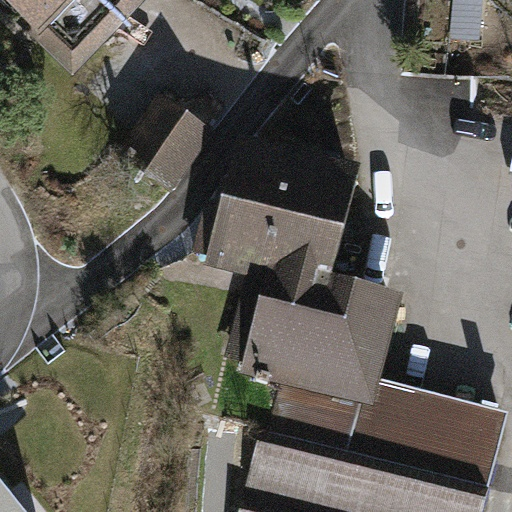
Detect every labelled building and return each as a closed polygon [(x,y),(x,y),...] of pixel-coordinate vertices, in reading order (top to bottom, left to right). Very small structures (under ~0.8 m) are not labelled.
[(0,0),(33,31),(27,37),(72,79),(145,0),(0,0)] [(481,0),(452,0),(451,40),(479,41),(481,0)] [(211,132),(156,94),(131,165),(170,193),(211,132)] [(351,164),(237,137),(228,176),(217,173),(211,198),(202,196),(185,267),(244,280),(227,352),(246,356),(243,368),(276,376),(368,397),(373,375),(392,296),(323,280),(351,164)] [(368,397),(276,376),(238,511),(484,511),(511,413),(373,375),(368,397)] [(23,511),(0,483),(0,511),(23,511)]
